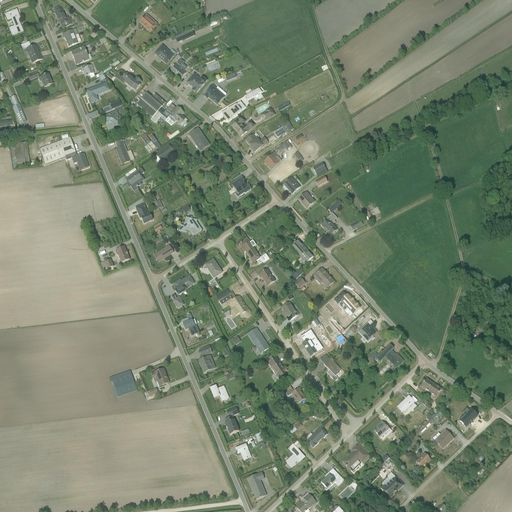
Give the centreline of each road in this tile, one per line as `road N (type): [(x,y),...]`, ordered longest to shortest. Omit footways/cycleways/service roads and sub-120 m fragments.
road 1 (residential): [(34,0),(151,282)]
road 2 (residential): [(278,200),(216,127),(67,0)]
road 3 (track): [(420,115),(462,275),(430,366)]
road 4 (residential): [(151,282),(247,511)]
road 5 (track): [(311,0),(343,98),(246,163)]
road 6 (residential): [(424,361),(278,200)]
road 7 (residential): [(216,240),(308,375)]
road 8 (residential): [(496,413),(395,511)]
